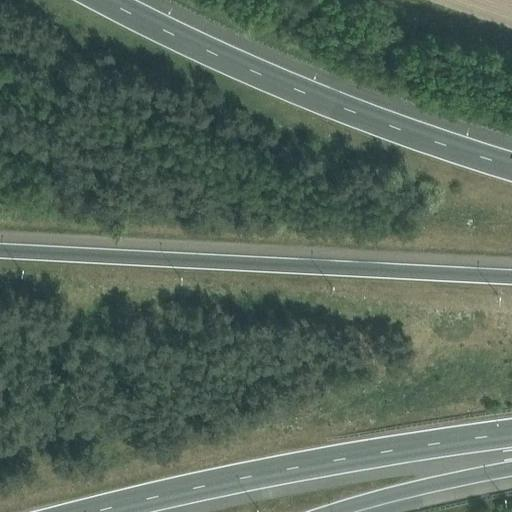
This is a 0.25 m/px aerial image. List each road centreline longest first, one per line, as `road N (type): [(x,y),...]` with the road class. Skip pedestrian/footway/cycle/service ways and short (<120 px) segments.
road 1 (motorway): [(511,275),(0,249)]
road 2 (motorway): [(511,165),(319,98),(105,0)]
road 3 (motorway): [(94,511),(382,448),(511,431)]
road 4 (motorway): [(334,511),(511,465)]
